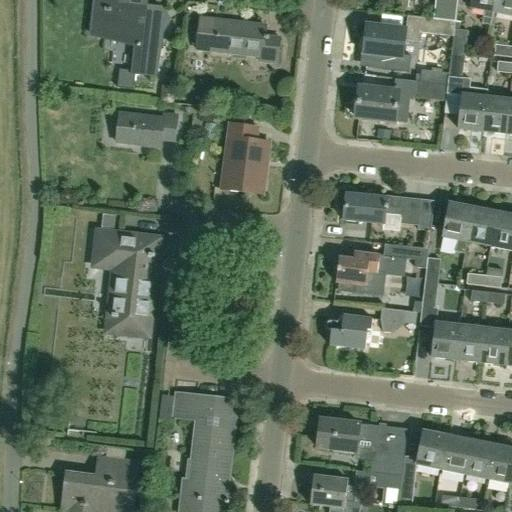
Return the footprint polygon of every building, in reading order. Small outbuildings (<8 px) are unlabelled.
[(93,0),(92,7),(95,7),(92,35),(132,40),(131,46),(136,47),(133,74),(155,76),(158,46),(154,45),(156,25),(161,25),(168,21),(161,8),(142,6),(142,5),(120,2),(120,0),(93,0)] [(455,22),(457,6),(457,0),(435,0),(436,1),(434,19),(455,22)] [(495,13),(497,0),(457,0),(457,6),(484,11),(482,24),(491,26),(492,19),(493,19),(495,13)] [(511,16),(511,0),(497,0),(495,13),(511,16)] [(434,19),(407,16),(405,30),(365,25),(362,53),(402,57),(404,40),(419,42),(420,33),(453,37),(454,33),(454,30),(455,22),(434,19)] [(210,53),(210,51),(261,57),(261,61),(277,63),(280,37),(265,36),(266,26),(214,20),(214,19),(199,17),(196,51),(210,53)] [(453,37),(451,55),(465,56),(468,32),(454,30),(454,33),(453,37)] [(495,56),(511,58),(511,57),(511,47),(496,46),(495,56)] [(451,55),(449,78),(462,80),(465,56),(451,55)] [(493,73),(495,60),(479,58),(477,71),(493,73)] [(497,72),(511,73),(511,63),(498,62),(497,72)] [(134,90),(135,80),(119,78),(117,88),(134,90)] [(464,81),(448,78),(447,94),(462,96),(462,95),(464,81)] [(414,98),(446,102),(448,85),(415,82),(414,98)] [(158,103),(172,105),(174,87),(160,86),(158,103)] [(394,122),(398,93),(358,88),(354,117),(394,122)] [(486,98),(462,95),(462,96),(458,130),(481,133),(486,98)] [(510,101),(486,98),(481,133),(505,136),(510,101)] [(133,145),(161,148),(162,141),(175,143),(177,117),(164,116),(163,120),(120,115),(117,143),(133,145)] [(257,128),(255,128),(232,125),(231,125),(229,138),(234,139),(227,191),(262,196),(269,143),(256,141),(257,128)] [(180,204),(178,155),(163,156),(165,205),(180,204)] [(432,232),(436,203),(422,202),(400,199),(371,196),(371,198),(347,195),(344,222),(383,226),(385,214),(402,216),(401,225),(419,227),(418,231),(432,232)] [(465,255),(467,243),(474,208),(450,203),(443,238),(457,241),(455,253),(465,255)] [(498,213),(474,208),(467,243),(491,247),(498,213)] [(491,247),(511,251),(511,215),(498,213),(491,247)] [(148,336),(159,241),(99,233),(95,266),(115,268),(109,316),(112,316),(112,318),(128,320),(127,334),(148,336)] [(427,250),(384,244),(382,256),(415,260),(414,267),(425,269),(427,250)] [(354,252),(354,260),(340,258),(336,284),(366,288),(368,273),(378,274),(380,256),(354,252)] [(425,284),(438,285),(441,261),(428,259),(425,284)] [(483,287),(485,276),(468,275),(467,285),(483,287)] [(502,278),(485,276),(483,287),(500,289),(502,278)] [(471,302),(487,304),(488,293),(472,291),(471,302)] [(488,293),(487,304),(504,306),(505,295),(488,293)] [(423,303),(414,302),(413,313),(421,314),(423,303)] [(433,358),(457,361),(461,327),(437,324),(438,310),(435,309),(422,308),(422,315),(420,328),(436,330),(433,358)] [(417,314),(409,313),(383,310),(382,323),(384,334),(392,335),(405,325),(416,326),(417,314)] [(365,351),(366,348),(368,332),(371,332),(373,321),(344,318),(344,322),(338,321),(338,323),(331,322),(329,324),(328,325),(327,327),(327,329),(329,331),(331,331),(330,347),(365,351)] [(484,329),(461,327),(457,361),(480,364),(484,329)] [(484,329),(480,364),(504,366),(508,332),(484,329)] [(212,417),(214,399),(175,394),(172,420),(196,423),(190,474),(185,473),(180,511),(224,511),(228,487),(222,486),(230,419),(212,417)] [(404,458),(408,429),(394,428),(374,426),(320,420),(317,448),(357,452),(357,446),(376,448),(373,473),(385,475),(402,477),(403,464),(404,458)] [(417,465),(441,470),(448,436),(424,431),(419,459),(417,465)] [(472,440),(448,436),(441,470),(465,475),(472,440)] [(465,475),(488,479),(495,445),(472,440),(465,475)] [(511,448),(495,445),(488,479),(510,484),(509,489),(508,495),(511,495),(511,448)] [(402,477),(402,482),(401,490),(399,508),(412,510),(412,509),(417,465),(419,459),(404,458),(403,464),(402,477)] [(131,511),(137,466),(99,461),(97,480),(67,476),(62,511),(131,511)] [(385,475),(373,473),(358,471),(356,484),(385,488),(383,506),(399,508),(401,490),(402,482),(402,477),(385,475)] [(358,511),(360,504),(354,503),(356,489),(347,488),(348,481),(314,476),(310,506),(331,508),(330,511),(358,511)] [(441,507),(459,509),(460,498),(442,496),(441,507)] [(460,498),(459,509),(476,511),(477,500),(460,498)]
